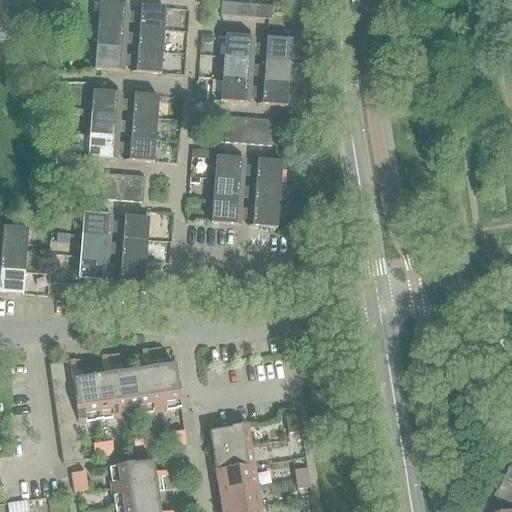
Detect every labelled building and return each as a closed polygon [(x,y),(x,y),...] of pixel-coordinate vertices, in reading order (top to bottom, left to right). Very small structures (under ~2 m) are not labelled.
[(98,4),(96,27),(125,29),(126,7),(98,4)] [(227,17),(228,4),(220,4),(219,17),(227,17)] [(236,18),(237,5),(228,4),(227,17),(236,18)] [(244,19),(245,6),(237,5),(236,18),(244,19)] [(253,19),(254,6),(245,6),(244,19),(253,19)] [(261,20),(262,7),(254,6),(253,19),(261,20)] [(135,7),(133,30),(162,32),(163,10),(135,7)] [(261,20),(268,20),(269,21),(270,8),(262,7),(261,20)] [(123,51),(125,29),(96,27),(95,48),(123,51)] [(160,53),(162,32),(133,30),(132,51),(160,53)] [(224,37),(222,59),(251,61),(252,39),(224,37)] [(288,64),(289,42),(261,40),(259,62),(288,64)] [(121,73),(123,51),(95,48),(93,71),(121,73)] [(158,76),(160,53),(132,51),(130,74),(158,76)] [(249,83),(251,61),(222,59),(220,81),(249,83)] [(286,86),(288,64),(259,62),(257,84),(286,86)] [(220,81),(219,103),(247,105),(249,83),(220,81)] [(284,108),(286,86),(257,84),(256,106),(284,108)] [(206,88),(204,88),(196,88),(196,100),(203,100),(205,100),(206,88)] [(89,115),(118,117),(119,95),(91,93),(89,115)] [(126,118),(155,120),(157,98),(128,96),(126,118)] [(89,115),(88,137),(116,139),(118,117),(89,115)] [(126,118),(125,140),(153,142),(155,120),(126,118)] [(224,131),(233,132),(233,119),(225,119),(224,131)] [(233,132),(241,133),(242,120),(233,119),(233,132)] [(241,133),(249,133),(250,121),(242,120),(241,133)] [(303,134),(304,122),(286,120),(285,132),(303,134)] [(249,133),(258,134),(259,121),(250,121),(249,133)] [(258,134),(266,135),(267,122),(259,121),(258,134)] [(276,123),(274,123),(267,122),(266,135),(275,135),(276,123)] [(223,144),(232,145),(233,132),(224,131),(223,144)] [(240,145),(241,133),(233,132),(232,145),(240,145)] [(248,146),(249,133),(241,133),(240,145),(248,146)] [(257,147),(258,134),(249,133),(248,146),(257,147)] [(265,147),(266,135),(258,134),(257,147),(265,147)] [(114,161),(116,139),(88,137),(72,135),(71,152),(86,153),(86,159),(93,160),(103,160),(114,161)] [(265,147),(272,148),(274,148),(275,135),(266,135),(265,147)] [(151,164),(153,142),(125,140),(123,162),(151,164)] [(191,150),(190,159),(206,161),(207,152),(191,150)] [(79,159),(77,187),(91,188),(92,175),(101,175),(102,176),(103,160),(93,160),(86,159),(79,159)] [(213,181),(241,183),(243,161),(214,159),(213,181)] [(280,164),(271,163),(251,161),(250,184),(278,186),(280,164)] [(92,175),(91,188),(100,188),(101,175),(92,175)] [(101,175),(100,188),(108,189),(109,176),(102,176),(101,175)] [(109,176),(108,189),(116,189),(117,177),(109,176)] [(117,177),(116,189),(125,190),(126,177),(117,177)] [(126,177),(125,190),(133,191),(134,178),(126,177)] [(134,178),(133,191),(142,191),(143,179),(134,178)] [(211,203),(239,205),(241,183),(213,181),(211,203)] [(250,184),(248,205),(277,208),(278,186),(250,184)] [(90,200),(99,201),(100,188),(91,188),(90,200)] [(108,189),(100,188),(99,201),(107,201),(108,189)] [(116,189),(108,189),(107,201),(116,202),(116,189)] [(125,190),(116,189),(116,202),(124,203),(125,190)] [(133,191),(125,190),(124,203),(132,203),(133,191)] [(142,191),(133,191),(132,203),(141,204),(142,191)] [(209,225),(238,227),(239,205),(211,203),(209,225)] [(275,230),(277,208),(248,205),(246,228),(275,230)] [(80,237),(108,239),(110,217),(81,215),(80,237)] [(117,240),(145,242),(147,220),(119,218),(117,240)] [(0,228),(0,250),(24,253),(26,230),(0,228)] [(67,246),(68,236),(56,235),(55,245),(67,246)] [(80,237),(78,259),(106,261),(108,239),(80,237)] [(117,240),(115,262),(144,264),(145,242),(117,240)] [(0,272),(22,274),(24,253),(0,250),(0,272)] [(105,283),(106,261),(78,259),(76,281),(105,283)] [(142,286),(144,264),(115,262),(113,284),(142,286)] [(0,295),(21,297),(22,274),(0,272),(0,295)] [(179,410),(173,366),(161,368),(159,350),(145,352),(147,370),(134,372),(141,415),(179,410)] [(141,415),(134,372),(121,374),(118,356),(104,358),(107,376),(95,377),(102,421),(141,415)] [(102,421),(95,377),(80,379),(78,361),(72,362),(72,360),(68,361),(68,363),(70,375),(72,388),(73,400),(75,412),(77,424),(102,421)] [(68,363),(47,366),(49,378),(70,375),(68,363)] [(49,378),(51,391),(72,388),(70,375),(49,378)] [(72,388),(51,391),(52,403),(73,400),(72,388)] [(52,403),(54,415),(75,412),(73,400),(52,403)] [(75,412),(54,415),(56,427),(77,424),(75,412)] [(299,424),(297,414),(284,416),(285,426),(299,424)] [(77,424),(56,427),(58,440),(79,437),(77,424)] [(285,426),(287,435),(300,433),(299,424),(285,426)] [(250,448),(246,427),(207,433),(210,454),(250,448)] [(182,433),(180,433),(173,434),(175,448),(184,446),(182,433)] [(79,437),(58,440),(59,452),(80,449),(79,437)] [(153,451),(153,450),(151,437),(141,439),(143,452),(153,451)] [(134,454),(143,452),(141,439),(132,440),(134,454)] [(112,457),(112,456),(110,443),(101,444),(103,458),(112,457)] [(103,458),(101,444),(92,446),(93,459),(103,458)] [(213,474),(253,468),(250,448),(210,454),(213,474)] [(59,452),(61,462),(61,465),(82,462),(80,449),(59,452)] [(511,469),(503,481),(511,488),(511,457),(506,465),(511,469)] [(155,494),(170,492),(173,491),(171,477),(153,480),(151,463),(108,470),(113,511),(120,511),(157,507),(155,494)] [(213,474),(217,494),(256,488),(253,468),(213,474)] [(306,470),(305,470),(293,472),(294,481),(308,479),(306,470)] [(85,483),(84,473),(83,473),(70,475),(71,485),(85,483)] [(294,481),(296,491),(309,489),(308,479),(294,481)] [(85,483),(71,485),(73,494),(86,492),(85,483)] [(219,511),(234,511),(259,508),(256,488),(217,494),(219,511)]
